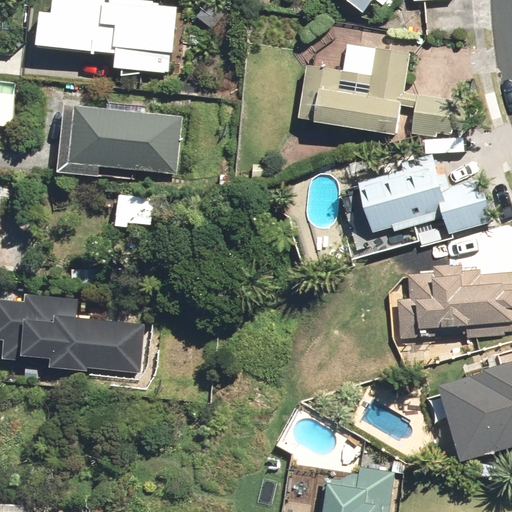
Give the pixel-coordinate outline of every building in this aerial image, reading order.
[(25,54),(0,52),(0,24),(2,24),(3,1),(0,0),(0,72),(24,74),(25,54)] [(184,0),(57,0),(57,12),(43,11),(41,49),(118,54),(117,68),(172,71),(173,56),(181,56),(184,0)] [(418,114),(461,118),(464,73),(409,69),(410,50),(375,47),(374,69),(306,64),(302,126),(403,133),(405,103),(419,104),(418,114)] [(0,125),(14,126),(17,93),(0,91),(0,125)] [(66,106),(60,171),(103,175),(104,168),(177,174),(182,116),(66,106)] [(449,160),(363,182),(377,237),(448,219),(452,234),(498,222),(486,175),(455,183),(449,160)] [(159,194),(121,191),(118,229),(156,232),(159,194)] [(400,298),(403,338),(511,330),(511,272),(483,275),(482,267),(465,268),(464,263),(436,265),(436,273),(412,275),(414,297),(400,298)] [(143,271),(75,269),(74,289),(143,290),(143,271)] [(30,299),(0,295),(0,338),(8,339),(6,359),(25,361),(26,356),(53,358),(53,367),(143,375),(148,322),(84,317),(86,298),(30,293),(30,299)] [(511,366),(444,386),(467,461),(511,447),(511,366)] [(391,511),(395,471),(354,467),(352,480),(327,477),(324,511),(391,511)]
